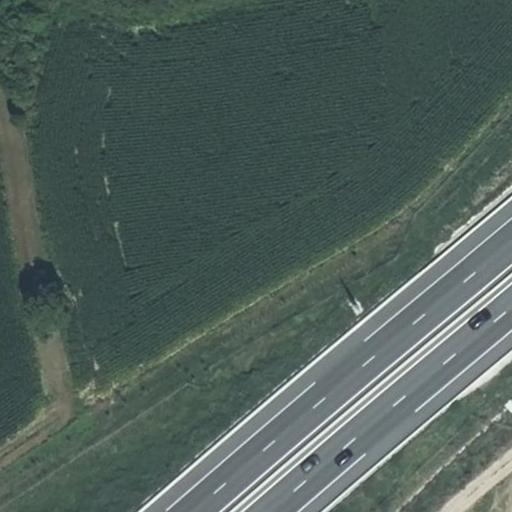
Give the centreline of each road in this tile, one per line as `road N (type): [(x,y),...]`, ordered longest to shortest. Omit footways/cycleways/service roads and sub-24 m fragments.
road 1 (motorway): [(511,235),(190,511)]
road 2 (motorway): [(267,511),(511,302)]
